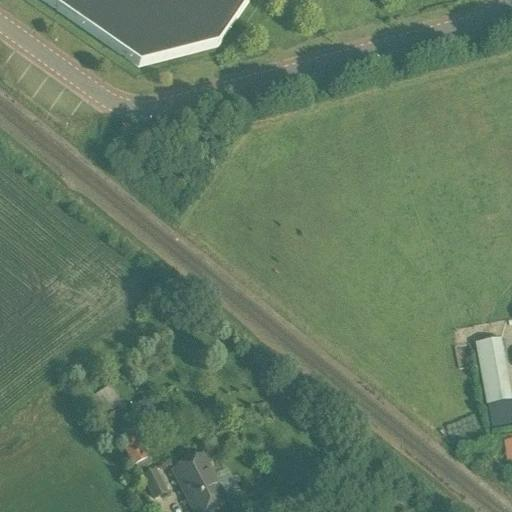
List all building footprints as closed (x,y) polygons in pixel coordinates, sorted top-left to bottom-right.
[(37,0),(138,69),(216,48),(249,0),(37,0)] [(487,406),(511,401),(511,392),(502,340),(475,345),(487,406)] [(101,419),(122,405),(109,385),(89,400),(101,419)] [(118,413),(107,419),(117,439),(128,434),(118,413)] [(136,473),(150,466),(147,459),(148,459),(135,433),(118,441),(132,468),(133,467),(136,473)] [(206,511),(225,502),(202,457),(172,472),(192,511),(206,511)] [(154,473),(143,479),(154,501),(166,495),(154,473)] [(395,509),(391,511),(412,511),(404,502),(395,509)]
